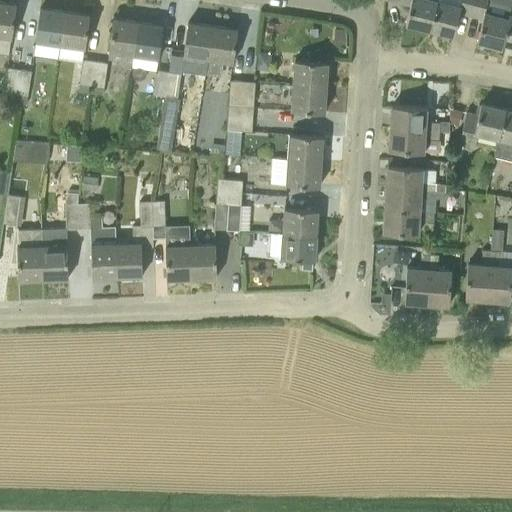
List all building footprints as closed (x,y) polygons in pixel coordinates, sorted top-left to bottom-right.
[(405,24),(429,30),(436,0),(434,0),(388,0),(410,5),(405,24)] [(470,16),(474,0),(461,0),(460,7),(436,0),(429,30),(453,35),(459,13),(470,16)] [(486,13),(489,0),(488,0),(474,0),(470,16),(482,19),(477,41),(501,47),(502,43),(508,18),(507,18),(486,13)] [(511,0),(507,18),(508,18),(502,43),(511,45),(511,0)] [(16,4),(0,1),(0,35),(11,37),(16,4)] [(37,41),(60,44),(65,11),(40,7),(37,41)] [(65,11),(60,44),(86,48),(90,15),(65,11)] [(110,51),(133,54),(138,22),(113,18),(110,51)] [(138,22),(133,54),(160,58),(163,25),(138,22)] [(184,55),(208,59),(213,25),(188,22),(184,55)] [(213,25),(208,59),(233,62),(237,29),(213,25)] [(79,84),(91,86),(95,60),(83,59),(79,84)] [(104,87),(107,62),(95,60),(91,86),(104,87)] [(328,62),(295,60),(293,85),(326,87),(328,62)] [(3,92),(16,94),(19,68),(6,67),(3,92)] [(28,95),(31,70),(19,68),(16,94),(28,95)] [(165,96),(168,71),(156,69),(152,94),(165,96)] [(181,73),(168,71),(165,96),(178,97),(181,73)] [(228,104),(253,106),(255,81),(230,80),(228,104)] [(324,112),(326,87),(293,85),(292,109),(324,112)] [(27,105),(28,95),(16,94),(14,101),(13,103),(27,105)] [(165,96),(157,148),(171,151),(180,98),(165,96)] [(475,133),(497,138),(498,138),(504,108),(481,103),(478,115),(466,112),(460,139),(473,142),(475,133)] [(253,106),(228,104),(226,130),(252,131),(253,106)] [(426,107),(391,105),(391,114),(390,114),(390,115),(391,115),(390,128),(439,131),(443,132),(449,132),(450,121),(439,120),(439,122),(425,122),(426,107)] [(511,109),(504,108),(498,138),(497,138),(493,156),(511,160),(511,109)] [(423,153),(424,139),(438,139),(439,131),(390,128),(389,139),(388,139),(388,141),(389,141),(388,149),(423,153)] [(321,161),(323,136),(290,136),(289,159),(321,161)] [(18,138),(18,157),(49,158),(50,139),(18,138)] [(225,154),(239,155),(240,145),(225,144),(225,154)] [(287,184),(319,186),(321,161),(289,159),(287,184)] [(387,176),(386,188),(445,191),(446,184),(419,182),(419,168),(387,165),(387,174),(386,174),(386,175),(387,176)] [(0,193),(6,194),(10,171),(0,169),(0,193)] [(82,176),(81,189),(96,190),(97,177),(82,176)] [(221,178),(217,178),(215,201),(230,202),(241,203),(243,180),(232,179),(221,178)] [(445,191),(386,188),(385,200),(384,199),(385,201),(384,209),(418,212),(418,200),(433,201),(445,197),(445,191)] [(45,279),(68,278),(68,243),(67,229),(79,228),(78,203),(77,192),(68,192),(65,199),(65,227),(44,228),(44,244),(45,279)] [(22,225),(26,197),(6,194),(2,222),(22,225)] [(117,276),(142,275),(141,248),(149,247),(149,226),(154,226),(153,201),(138,201),(139,225),(131,225),(132,240),(116,241),(117,276)] [(165,201),(153,201),(154,226),(165,226),(165,201)] [(213,228),(228,229),(230,202),(215,201),(213,228)] [(249,203),(241,203),(230,202),(228,229),(247,231),(249,203)] [(79,228),(90,228),(91,228),(91,226),(91,203),(78,203),(79,228)] [(316,234),(318,210),(285,208),(283,232),(316,234)] [(418,212),(384,209),(383,221),(383,222),(383,231),(418,234),(418,221),(431,222),(432,213),(418,212)] [(102,226),(91,226),(91,228),(90,228),(90,244),(91,244),(92,277),(117,276),(116,241),(115,226),(102,226)] [(45,279),(44,244),(44,228),(19,229),(18,280),(45,279)] [(492,229),(491,239),(502,239),(503,229),(492,229)] [(283,232),(281,257),(314,260),(316,234),(283,232)] [(192,278),(216,277),(216,243),(191,244),(192,278)] [(166,245),(166,278),(192,278),(191,244),(166,245)] [(467,260),(465,298),(474,299),(475,300),(475,299),(487,299),(491,248),(482,248),(482,262),(467,260)] [(501,300),(509,301),(511,265),(497,264),(498,249),(491,248),(487,299),(499,300),(499,301),(500,301),(501,300)] [(414,302),(426,303),(430,256),(421,255),(420,268),(407,267),(404,302),(413,302),(413,303),(414,303),(414,302)] [(430,256),(426,303),(438,304),(438,305),(440,305),(440,304),(449,305),(452,268),(436,267),(437,256),(430,256)]
